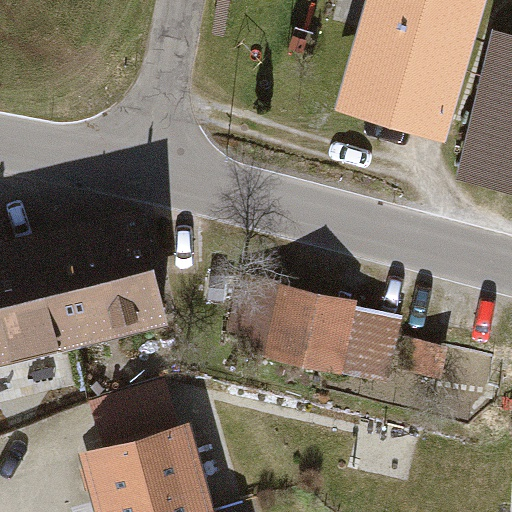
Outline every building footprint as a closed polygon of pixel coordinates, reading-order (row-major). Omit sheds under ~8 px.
[(479,0),(367,0),(340,102),(444,130),(479,0)] [(511,180),(511,25),(496,21),(459,167),(511,180)] [(10,234),(0,236),(0,356),(165,317),(142,223),(15,253),(10,234)] [(401,315),(245,279),(230,342),(375,375),(378,364),(389,367),(401,315)] [(443,345),(406,338),(401,364),(438,371),(443,345)] [(79,444),(99,511),(217,511),(189,412),(79,444)]
